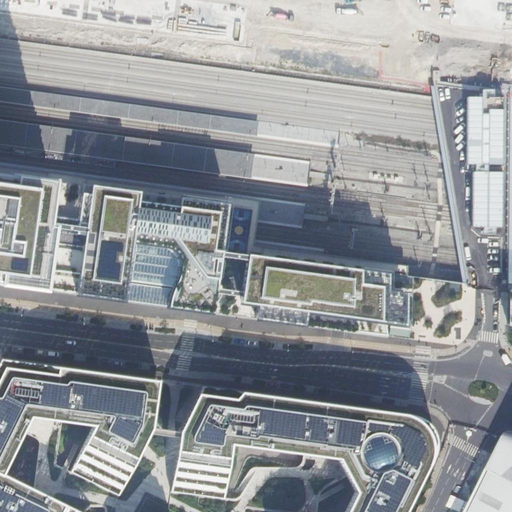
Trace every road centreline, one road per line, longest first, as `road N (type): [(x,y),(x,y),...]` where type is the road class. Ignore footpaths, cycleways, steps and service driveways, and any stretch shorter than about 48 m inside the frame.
road 1 (primary): [(391,371),(291,367),(0,326)]
road 2 (residential): [(487,368),(491,287),(475,85),(482,0)]
